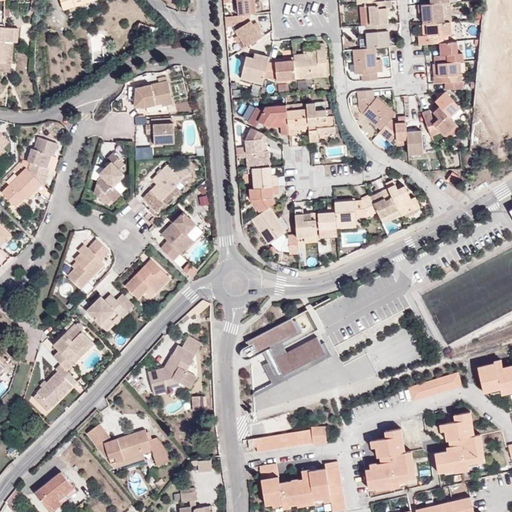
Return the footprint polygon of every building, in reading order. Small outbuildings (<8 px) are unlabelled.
[(60,0),(63,11),(94,0),(60,0)] [(249,14),(255,13),(253,0),(237,0),(239,14),(249,14)] [(369,5),(371,25),(388,23),(388,14),(387,8),(390,8),(391,7),(390,0),(388,0),(384,0),(377,1),(369,2),(369,5)] [(511,9),(505,0),(499,0),(511,17),(511,9)] [(421,4),(416,5),(416,14),(421,14),(422,24),(442,23),(445,23),(443,2),(441,2),(428,4),(421,4)] [(445,23),(450,22),(452,22),(450,2),(445,2),(443,2),(445,23)] [(246,46),(261,37),(252,23),(250,20),(249,14),(239,14),(234,15),(235,30),(238,34),(246,46)] [(261,37),(265,35),(256,21),(252,23),(261,37)] [(145,38),(149,26),(139,22),(135,34),(145,38)] [(419,45),(424,44),(440,43),(448,42),(447,34),(451,34),(450,22),(445,23),(442,23),(422,24),(423,36),(418,36),(419,45)] [(371,25),(366,25),(366,33),(367,48),(374,48),(389,47),(388,23),(371,25)] [(0,62),(11,63),(14,27),(0,26),(0,62)] [(157,29),(149,26),(145,38),(152,40),(157,29)] [(234,38),(241,49),(246,46),(238,34),(234,38)] [(499,56),(511,47),(511,43),(506,35),(491,46),(499,56)] [(434,56),(435,64),(438,63),(457,62),(463,61),(462,53),(457,53),(456,42),(448,42),(440,43),(440,50),(441,55),(434,56)] [(303,54),(293,55),(293,57),(295,79),(328,76),(325,43),(316,44),(316,49),(317,53),(303,54)] [(361,74),(362,81),(377,80),(377,72),(375,59),(374,48),(367,48),(362,49),(353,49),(355,74),(361,74)] [(267,62),(269,57),(254,53),(253,58),(246,57),(241,79),(262,84),(264,77),(267,62)] [(275,64),(267,62),(264,77),(276,80),(295,79),(293,57),(274,59),(275,64)] [(511,89),(511,57),(496,69),(511,90),(511,89)] [(11,63),(0,62),(0,70),(11,71),(11,63)] [(434,77),(434,84),(444,83),(462,82),(461,73),(458,73),(457,62),(438,63),(439,76),(434,77)] [(168,81),(136,89),(135,107),(145,108),(147,107),(161,104),(162,107),(167,105),(173,104),(168,81)] [(462,82),(444,83),(445,90),(462,89),(463,81),(462,82)] [(373,90),(357,92),(359,107),(363,115),(380,130),(390,119),(395,114),(377,98),(375,98),(373,96),(373,90)] [(445,91),(435,101),(439,106),(449,117),(460,108),(445,91)] [(510,131),(489,101),(479,109),(500,139),(510,131)] [(325,102),(315,103),(316,111),(326,110),(325,102)] [(315,103),(305,104),(306,109),(307,125),(307,129),(308,142),(318,141),(317,134),(317,128),(335,127),(334,116),(332,116),(332,109),(326,110),(316,111),(315,103)] [(148,112),(162,109),(162,111),(168,110),(167,105),(162,107),(161,104),(147,107),(148,112)] [(281,135),(288,135),(286,112),(286,105),(265,107),(263,111),(256,107),(247,122),(255,127),(259,122),(269,127),(274,119),(279,118),(281,135)] [(422,112),(431,137),(441,132),(444,135),(456,124),(449,117),(439,106),(433,112),(437,116),(439,118),(434,122),(433,120),(429,110),(422,112)] [(286,112),(288,135),(297,134),(296,130),(296,126),(307,125),(306,109),(286,112)] [(407,145),(406,132),(405,116),(397,117),(398,123),(399,127),(395,127),(395,123),(390,119),(380,130),(378,132),(389,141),(396,132),(397,145),(407,145)] [(174,123),(146,125),(146,134),(154,134),(154,144),(175,143),(174,123)] [(448,140),(460,129),(456,124),(444,135),(448,140)] [(262,139),(264,135),(248,127),(243,139),(245,140),(245,147),(246,158),(247,169),(252,169),(270,167),(268,151),(263,152),(262,139)] [(407,145),(408,155),(423,154),(422,131),(406,132),(407,145)] [(396,132),(389,141),(394,146),(397,145),(396,132)] [(0,152),(3,149),(2,147),(8,141),(1,133),(0,133),(0,152)] [(28,170),(29,170),(47,176),(49,168),(47,168),(51,155),(54,156),(57,143),(38,137),(34,149),(31,149),(27,162),(30,163),(28,170)] [(107,194),(109,197),(114,201),(121,194),(114,186),(124,176),(118,169),(124,164),(113,153),(107,159),(111,162),(100,174),(102,176),(103,178),(100,180),(98,179),(94,193),(101,200),(107,194)] [(167,165),(152,180),(157,184),(143,198),(157,212),(165,204),(161,200),(182,180),(190,175),(186,167),(174,173),(167,165)] [(271,175),(270,167),(252,169),(254,189),(278,187),(277,178),(271,178),(271,175)] [(27,200),(42,184),(29,170),(28,170),(26,168),(1,193),(15,207),(25,198),(27,200)] [(454,185),(460,178),(451,172),(447,180),(454,185)] [(182,180),(161,200),(165,204),(186,183),(182,180)] [(393,180),(385,184),(387,189),(400,215),(400,216),(419,208),(415,197),(410,199),(409,200),(407,196),(408,195),(404,186),(397,189),(393,180)] [(279,194),(278,187),(254,189),(249,189),(250,200),(254,206),(260,213),(269,207),(275,203),(271,198),(271,195),(273,195),(279,194)] [(386,189),(369,198),(376,212),(382,224),(400,215),(387,189),(386,189)] [(361,201),(333,202),(333,206),(335,223),(356,221),(355,216),(367,215),(368,216),(376,212),(369,198),(368,196),(361,201)] [(246,212),(251,219),(260,213),(254,206),(246,212)] [(317,213),(314,213),(314,220),(318,219),(319,238),(336,237),(335,229),(335,223),(333,206),(327,206),(327,209),(327,213),(317,213)] [(277,218),(269,207),(260,213),(251,219),(268,245),(271,243),(284,233),(286,232),(285,230),(287,228),(287,226),(280,217),(277,218)] [(302,210),(293,210),(295,234),(296,238),(304,237),(316,236),(314,220),(314,213),(306,214),(307,220),(303,221),(303,214),(302,210)] [(184,213),(161,235),(181,254),(193,241),(187,234),(196,225),(184,213)] [(335,223),(335,229),(356,228),(356,221),(335,223)] [(0,237),(2,236),(5,239),(11,233),(0,222),(0,237)] [(344,233),(345,244),(366,242),(366,232),(344,233)] [(271,243),(279,250),(289,250),(288,237),(287,237),(284,233),(271,243)] [(296,238),(295,234),(288,234),(288,237),(289,250),(289,254),(297,254),(296,248),(296,241),(296,238)] [(79,264),(74,269),(68,276),(81,289),(104,264),(84,244),(78,250),(81,253),(75,260),(76,261),(79,264)] [(151,259),(146,264),(147,266),(138,276),(136,274),(125,286),(138,299),(150,286),(156,293),(170,278),(151,259)] [(193,274),(197,269),(189,262),(183,270),(191,277),(193,274)] [(147,266),(146,264),(136,274),(138,276),(147,266)] [(119,315),(123,318),(128,312),(127,311),(116,300),(111,294),(105,300),(101,296),(86,311),(106,331),(114,323),(112,321),(119,315)] [(122,294),(116,300),(127,311),(133,305),(122,294)] [(190,317),(187,314),(181,319),(185,322),(190,317)] [(116,325),(123,318),(119,315),(112,321),(114,323),(116,325)] [(293,316),(248,339),(250,343),(247,344),(244,346),(243,346),(243,347),(242,347),(242,348),(241,349),(241,350),(241,351),(241,352),(241,353),(241,354),(241,355),(242,356),(243,357),(244,358),(245,359),(247,359),(249,359),(251,358),(269,349),(271,354),(274,359),(266,363),(270,371),(271,371),(272,372),(272,373),(273,373),(274,373),(275,373),(275,372),(276,372),(277,374),(278,374),(278,375),(281,373),(282,373),(283,374),(284,374),(283,372),(288,370),(289,371),(290,372),(295,369),(294,368),(327,351),(322,342),(318,335),(288,351),(284,353),(282,351),(281,349),(283,347),(279,339),(299,329),(294,319),(293,316)] [(297,318),(294,319),(299,329),(279,339),(283,347),(281,349),(282,351),(284,353),(288,351),(287,348),(283,341),(303,330),(297,318)] [(59,351),(53,356),(61,365),(67,371),(73,364),(69,360),(83,347),(85,348),(91,340),(75,324),(54,345),(59,351)] [(187,335),(181,347),(196,354),(202,344),(187,335)] [(94,343),(91,340),(85,348),(83,347),(69,360),(73,364),(94,343)] [(270,371),(266,363),(264,364),(273,381),(254,390),(256,394),(333,354),(325,340),(322,342),(327,351),(294,368),(295,369),(290,372),(289,371),(288,370),(283,372),(284,374),(283,374),(282,373),(281,373),(278,375),(278,374),(277,374),(276,372),(275,372),(275,373),(274,373),(273,373),(272,373),(272,372),(271,371),(270,371)] [(196,354),(181,347),(178,345),(164,368),(148,372),(154,395),(167,391),(166,386),(164,380),(172,378),(180,383),(190,388),(197,378),(186,371),(196,354)] [(511,369),(511,364),(503,367),(501,359),(494,361),(494,363),(497,373),(511,369)] [(511,369),(497,373),(494,363),(477,367),(483,392),(500,388),(507,386),(511,385),(511,369)] [(52,407),(77,382),(67,371),(61,365),(55,370),(57,372),(46,383),(42,387),(37,392),(52,407)] [(457,372),(407,387),(412,401),(461,385),(457,372)] [(166,386),(180,383),(172,378),(164,380),(166,386)] [(197,415),(198,418),(206,416),(203,405),(195,407),(197,415)] [(461,465),(469,464),(485,461),(480,434),(474,435),(470,411),(454,414),(455,422),(446,423),(449,440),(464,437),(466,448),(447,450),(434,453),(438,473),(454,470),(454,466),(461,465)] [(449,440),(446,423),(440,424),(441,431),(445,431),(447,440),(449,440)] [(114,444),(112,440),(100,424),(87,433),(106,458),(108,457),(110,463),(113,463),(143,453),(152,450),(153,454),(160,452),(164,463),(168,462),(164,447),(157,437),(149,440),(145,430),(118,438),(119,443),(114,444)] [(325,427),(311,427),(313,443),(326,443),(325,427)] [(391,482),(409,479),(416,478),(412,451),(405,452),(401,428),(385,431),(386,438),(377,439),(378,447),(376,447),(377,457),(380,457),(386,455),(388,466),(370,468),(365,469),(369,489),(375,489),(384,487),(383,483),(391,482)] [(312,442),(310,429),(255,438),(257,452),(312,442)] [(464,437),(449,440),(450,446),(447,446),(447,450),(466,448),(464,437)] [(8,453),(15,461),(21,455),(14,447),(8,453)] [(156,466),(164,463),(160,452),(153,454),(156,466)] [(143,453),(113,463),(114,468),(145,459),(143,453)] [(370,464),(370,468),(388,466),(386,455),(380,457),(381,463),(370,464)] [(333,511),(345,510),(346,510),(337,461),(325,463),(325,468),(309,471),(311,481),(280,487),(279,483),(277,464),(260,467),(266,505),(272,503),(289,500),(290,504),(297,504),(306,502),(306,499),(313,497),(330,494),(331,500),(333,511)] [(311,481),(309,471),(309,470),(301,471),(303,479),(279,483),(280,487),(311,481)] [(61,472),(35,492),(50,511),(51,511),(77,492),(61,472)] [(409,481),(409,479),(391,482),(393,488),(400,487),(400,483),(409,481)] [(393,488),(391,482),(383,483),(384,487),(375,489),(376,491),(393,488)] [(197,499),(196,491),(180,493),(181,501),(190,500),(195,499),(197,499)] [(314,503),(313,500),(313,497),(306,499),(306,502),(297,504),(297,506),(314,503)] [(473,511),(470,497),(460,500),(461,503),(453,505),(452,501),(442,504),(443,507),(435,509),(426,511),(426,507),(415,510),(415,511),(473,511)] [(289,500),(272,503),(273,506),(282,505),(283,509),(291,507),(290,504),(289,500)]
